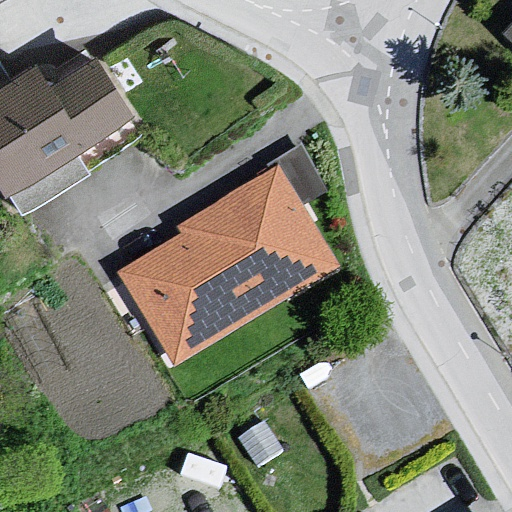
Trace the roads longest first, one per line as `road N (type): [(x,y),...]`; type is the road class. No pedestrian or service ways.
road 1 (residential): [(385,78),(401,230),(475,392),(511,447)]
road 2 (residential): [(385,78),(248,0)]
road 3 (unknown): [(401,230),(511,138)]
